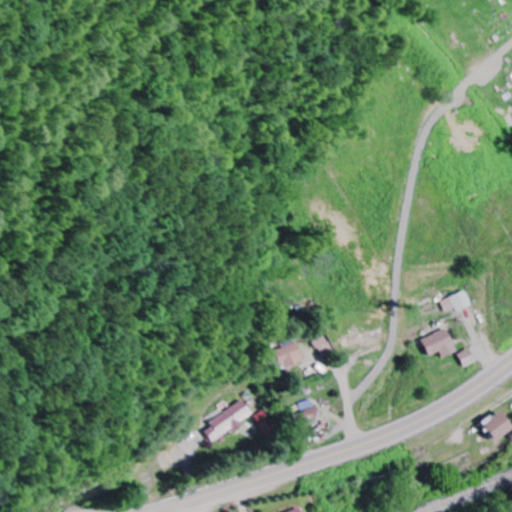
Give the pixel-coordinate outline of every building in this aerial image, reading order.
[(471,305),(465,290),(439,301),(444,313),(454,308),(456,312),(471,305)] [(382,340),(379,328),(339,340),(341,349),(366,342),(367,345),(382,340)] [(438,352),(440,357),(455,352),(447,329),(420,338),(426,356),(438,352)] [(301,361),(295,343),(268,352),(275,370),(301,361)] [(474,362),(469,349),(457,353),(461,367),(474,362)] [(208,422),(211,427),(204,431),(211,443),(242,423),(240,421),(251,414),(242,400),(208,422)] [(481,422),(493,441),(511,429),(511,428),(501,410),(481,422)]
